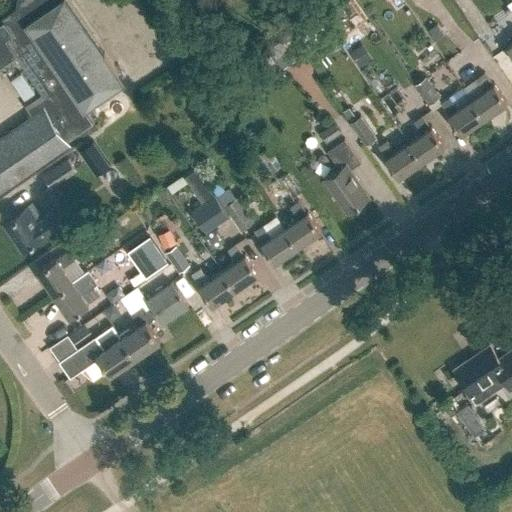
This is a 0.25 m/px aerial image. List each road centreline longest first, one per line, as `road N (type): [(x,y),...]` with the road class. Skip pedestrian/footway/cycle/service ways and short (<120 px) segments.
road 1 (tertiary): [(93,459),(511,169)]
road 2 (residential): [(93,459),(0,333)]
